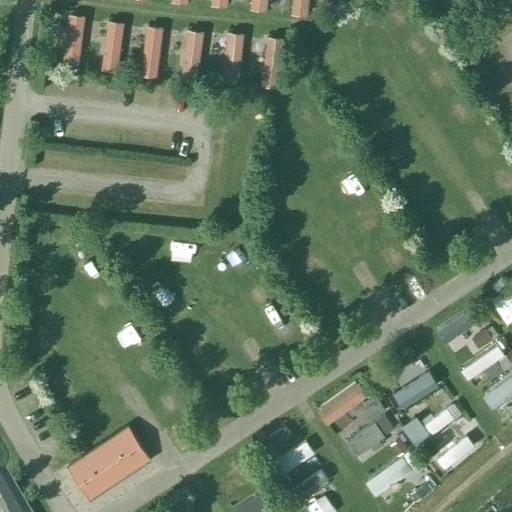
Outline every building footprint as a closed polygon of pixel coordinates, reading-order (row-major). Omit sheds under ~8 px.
[(251,0),(250,9),(264,11),(265,0),(251,0)] [(292,0),(291,13),(305,15),(306,0),(292,0)] [(69,15),(63,63),(77,65),(84,17),(69,15)] [(107,21),(101,70),(116,71),(122,23),(107,21)] [(147,26),(141,74),(155,76),(161,28),(147,26)] [(187,31),(182,79),(196,81),(201,32),(187,31)] [(227,33),(222,81),(236,83),(241,34),(227,33)] [(267,37),(262,86),(276,87),(282,39),(267,37)] [(297,122),(315,117),(309,94),(291,99),(297,122)] [(320,123),(301,133),(313,156),(332,146),(320,123)] [(330,180),(344,201),(361,191),(347,169),(330,180)] [(375,206),(367,210),(377,230),(385,227),(375,206)] [(167,254),(192,254),(192,236),(168,235),(167,254)] [(227,236),(212,246),(223,262),(238,252),(227,236)] [(394,238),(385,243),(400,269),(409,264),(394,238)] [(258,311),(276,303),(266,281),(248,289),(258,311)] [(511,292),(495,301),(506,324),(511,321),(511,292)] [(331,313),(344,311),(343,293),(329,294),(331,313)] [(473,314),(463,320),(475,339),(485,333),(473,314)] [(287,318),(271,328),(286,351),(302,340),(287,318)] [(498,343),(461,368),(469,380),(506,355),(498,343)] [(224,360),(208,370),(221,388),(236,378),(224,360)] [(390,379),(399,399),(418,390),(409,370),(390,379)] [(511,370),(483,393),(495,409),(511,395),(511,370)] [(363,381),(318,402),(327,420),(371,398),(363,381)] [(165,427),(188,415),(182,403),(159,416),(165,427)] [(418,446),(454,415),(445,405),(424,422),(416,413),(401,426),(418,446)] [(341,434),(353,454),(396,428),(384,408),(341,434)] [(150,458),(127,423),(65,463),(88,499),(150,458)] [(434,457),(448,473),(482,442),(468,426),(434,457)] [(279,454),(287,468),(315,452),(307,438),(279,454)] [(383,489),(420,460),(409,445),(371,474),(383,489)] [(218,490),(248,471),(238,456),(208,475),(218,490)] [(305,487),(323,475),(310,456),(292,468),(305,487)] [(26,511),(6,476),(0,479),(0,497),(5,507),(5,511),(4,511),(26,511)] [(327,488),(308,502),(314,511),(341,511),(343,511),(327,488)] [(266,489),(232,506),(235,511),(256,511),(273,504),(266,489)]
